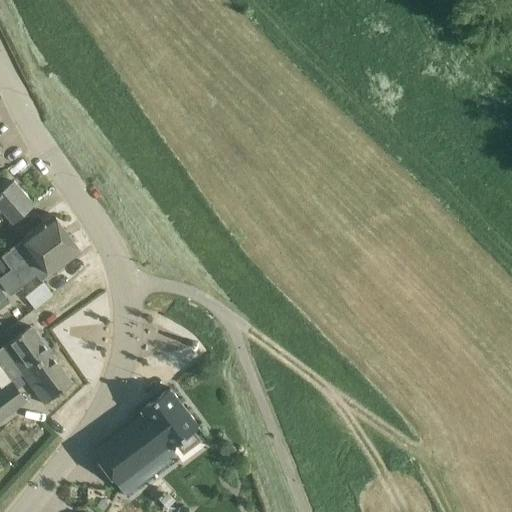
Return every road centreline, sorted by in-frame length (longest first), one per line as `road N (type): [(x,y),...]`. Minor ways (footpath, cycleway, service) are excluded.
road 1 (unclassified): [(24,511),(113,403),(132,334),(126,283)]
road 2 (unclassified): [(126,283),(0,75)]
road 3 (track): [(229,327),(268,346),(331,397),(384,475)]
